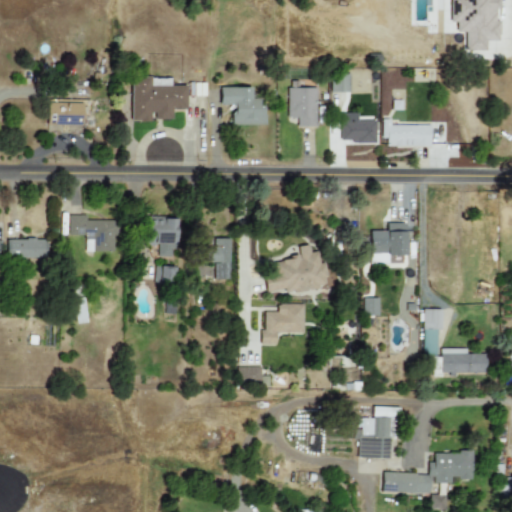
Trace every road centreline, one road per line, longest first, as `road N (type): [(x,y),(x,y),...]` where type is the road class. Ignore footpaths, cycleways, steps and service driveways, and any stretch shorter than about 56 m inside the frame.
road 1 (residential): [(0,172),(511,174)]
road 2 (residential): [(511,400),(294,402),(275,414),(275,437),(289,454),(350,465),(363,511)]
